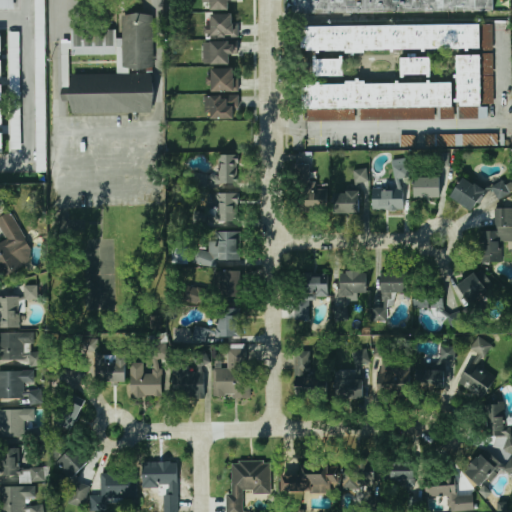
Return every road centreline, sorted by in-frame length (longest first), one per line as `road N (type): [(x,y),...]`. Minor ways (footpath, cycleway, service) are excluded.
road 1 (residential): [(271,431),(268,0)]
road 2 (residential): [(439,429),(112,432)]
road 3 (residential): [(439,240),(269,243)]
